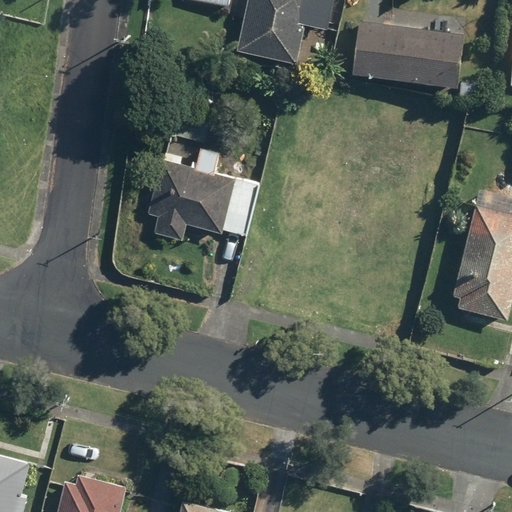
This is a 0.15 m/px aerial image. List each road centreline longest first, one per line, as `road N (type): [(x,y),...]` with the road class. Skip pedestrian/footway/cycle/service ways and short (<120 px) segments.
road 1 (residential): [(47,336),(511,449)]
road 2 (residential): [(47,336),(96,0)]
